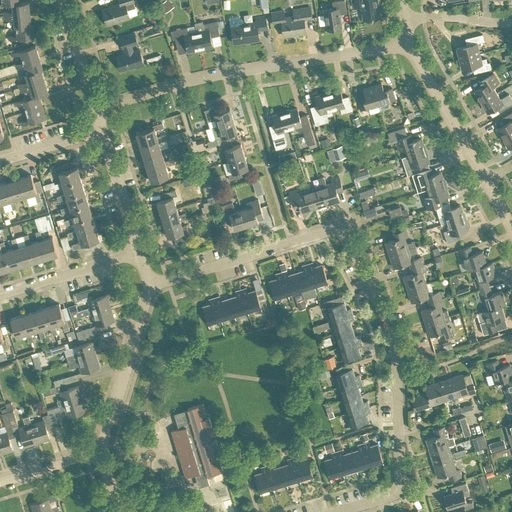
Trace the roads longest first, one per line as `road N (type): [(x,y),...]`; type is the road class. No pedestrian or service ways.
road 1 (residential): [(149,285),(341,226),(396,358),(400,486),(339,511)]
road 2 (residential): [(95,108),(238,70),(408,44)]
road 3 (unclassified): [(100,451),(149,285)]
road 4 (unclassified): [(486,181),(408,44)]
road 5 (residential): [(0,296),(138,252)]
road 6 (unclassified): [(138,252),(101,130)]
